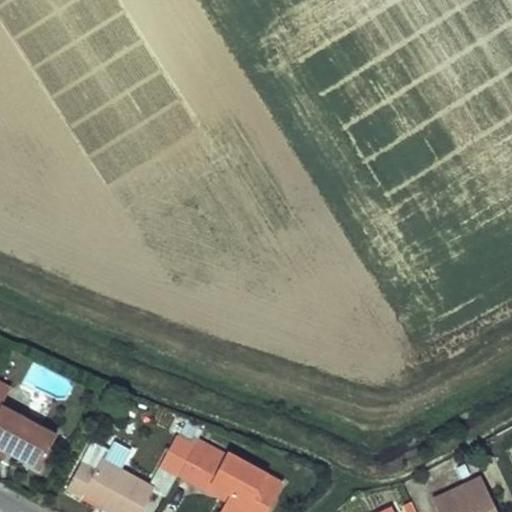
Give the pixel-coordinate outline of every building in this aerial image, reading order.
[(0,383),(0,398),(3,400),(10,388),(0,383)] [(0,447),(7,451),(38,468),(55,435),(0,406),(3,400),(0,398),(0,447)] [(194,446),(222,461),(227,454),(199,438),(194,446)] [(106,511),(140,511),(154,487),(119,468),(123,461),(91,444),(66,490),(81,498),(84,493),(104,505),(101,509),(106,511)] [(247,511),(267,511),(283,484),(227,453),(227,454),(222,461),(194,446),(179,474),(208,490),(212,484),(230,494),(227,500),(220,511),(247,511)] [(433,500),(438,511),(497,511),(481,478),(433,500)] [(227,500),(230,494),(212,484),(208,490),(217,495),(227,500)] [(101,509),(104,505),(84,493),(81,498),(91,503),(101,509)] [(415,511),(411,502),(404,506),(406,511),(415,511)]
